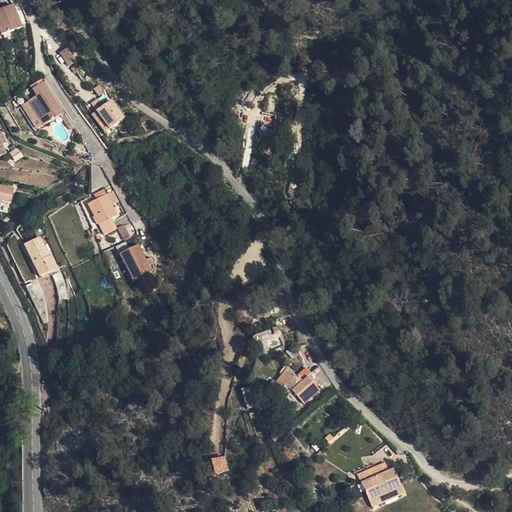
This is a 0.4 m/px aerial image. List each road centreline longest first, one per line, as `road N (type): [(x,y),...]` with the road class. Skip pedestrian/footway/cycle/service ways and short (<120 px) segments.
road 1 (residential): [(409,447),(317,355),(252,200),(194,140),(145,108),(72,23),(35,0)]
road 2 (tertiary): [(34,511),(27,347),(0,282)]
